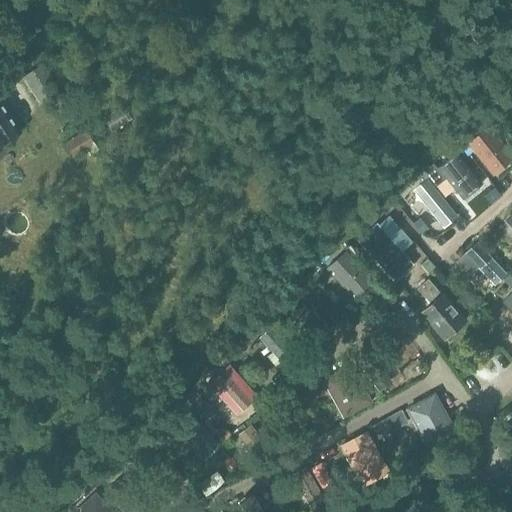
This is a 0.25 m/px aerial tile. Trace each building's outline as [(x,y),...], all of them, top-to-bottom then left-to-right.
[(25,131),(0,94),(0,142),(1,142),(3,145),(25,131)] [(104,118),(113,132),(132,119),(123,105),(104,118)] [(469,143),(462,148),(468,155),(475,150),(494,174),(511,159),(511,158),(488,128),(469,143)] [(88,158),(99,150),(86,129),(64,143),(73,157),(83,151),(88,158)] [(457,152),(438,167),(463,199),(482,184),(457,152)] [(425,171),(424,171),(426,174),(436,186),(446,179),(440,171),(436,166),(434,163),(425,171)] [(414,191),(404,200),(414,211),(424,203),(444,228),(459,216),(427,178),(413,190),(414,191)] [(413,224),(422,234),(429,228),(420,218),(413,224)] [(361,238),(359,240),(394,281),(397,279),(414,265),(402,252),(379,225),(378,224),(361,238)] [(478,244),(458,262),(469,275),(479,266),(495,284),(506,274),(478,244)] [(329,265),(355,296),(373,280),(347,250),(329,265)] [(511,289),(511,277),(509,274),(503,280),(511,289)] [(428,279),(417,289),(431,304),(423,311),(421,313),(443,339),(446,337),(466,320),(444,294),(443,294),(442,295),(428,279)] [(332,326),(343,317),(316,286),(305,296),(332,326)] [(466,306),(479,307),(480,296),(479,296),(467,295),(466,306)] [(288,367),(298,357),(271,326),(261,336),(288,367)] [(389,357),(398,350),(391,342),(383,348),(389,357)] [(367,348),(355,356),(380,390),(391,381),(367,348)] [(305,356),(310,362),(317,356),(317,355),(311,350),(305,356)] [(351,364),(324,379),(343,415),(345,417),(371,403),(370,401),(366,392),(351,364)] [(219,375),(209,383),(236,414),(245,405),(256,396),(230,365),(219,375)] [(316,382),(308,389),(316,397),(323,390),(316,382)] [(209,404),(195,390),(184,401),(197,415),(209,404)] [(458,433),(435,392),(405,408),(428,449),(458,433)] [(206,422),(215,413),(208,406),(199,415),(206,422)] [(191,413),(179,425),(188,434),(200,447),(195,452),(204,461),(209,456),(221,444),(191,413)] [(387,435),(381,423),(372,428),(378,440),(387,435)] [(260,463),(272,453),(249,424),(237,433),(260,463)] [(232,435),(227,429),(219,437),(225,443),(233,436),(232,435)] [(390,472),(367,430),(340,445),(362,487),(390,472)] [(154,431),(140,444),(141,444),(150,454),(164,441),(154,431)] [(141,465),(150,459),(142,448),(134,454),(141,465)] [(321,463),(310,469),(330,501),(341,494),(321,463)] [(306,466),(292,475),(312,511),(314,511),(328,504),(306,466)] [(208,479),(199,486),(206,495),(215,489),(208,479)] [(144,511),(117,481),(105,492),(123,511),(144,511)] [(114,511),(96,492),(73,511),(114,511)] [(263,511),(253,494),(238,502),(244,511),(263,511)]
